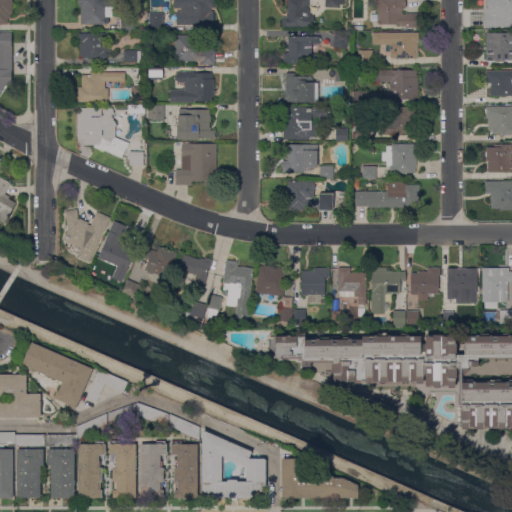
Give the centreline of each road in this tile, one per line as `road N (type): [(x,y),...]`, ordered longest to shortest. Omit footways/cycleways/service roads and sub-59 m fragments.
road 1 (residential): [(511,233),(292,235),(216,224),(55,160),(0,128)]
road 2 (residential): [(44,253),(44,0)]
road 3 (residential): [(450,233),(449,0)]
road 4 (residential): [(242,229),(247,0)]
